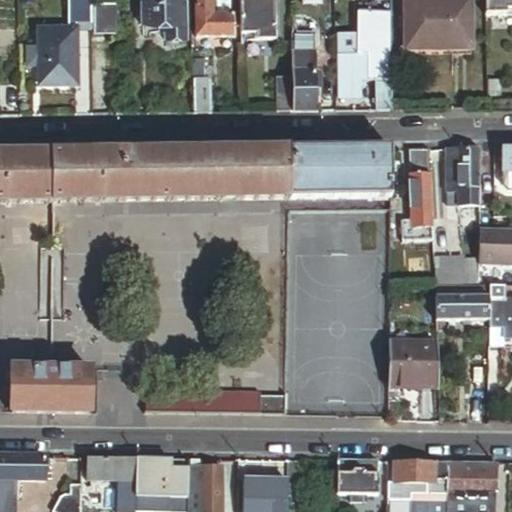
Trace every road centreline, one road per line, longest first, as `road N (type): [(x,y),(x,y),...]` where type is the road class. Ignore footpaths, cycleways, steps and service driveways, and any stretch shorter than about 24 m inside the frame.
road 1 (residential): [(0,437),(511,446)]
road 2 (residential): [(511,129),(0,136)]
